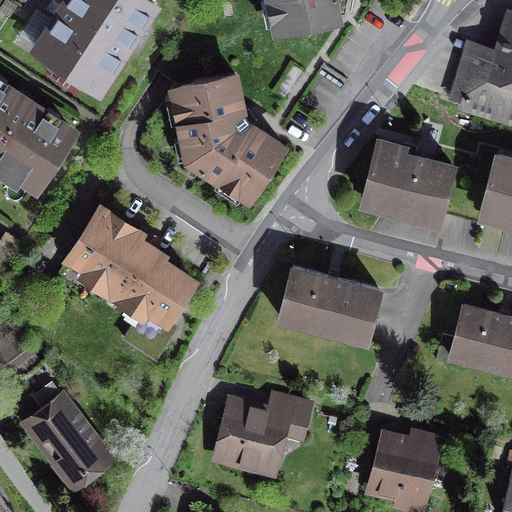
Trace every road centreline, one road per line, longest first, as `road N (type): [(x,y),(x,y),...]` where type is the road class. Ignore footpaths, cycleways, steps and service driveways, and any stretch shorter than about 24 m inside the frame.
road 1 (residential): [(292,202),(198,359),(131,511)]
road 2 (residential): [(448,0),(292,202)]
road 3 (residential): [(292,202),(331,228),(511,272)]
